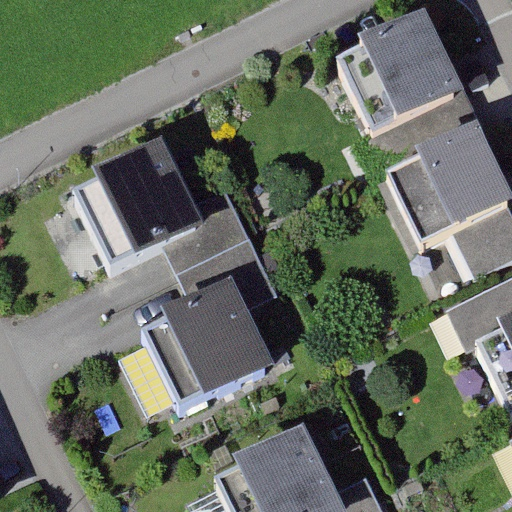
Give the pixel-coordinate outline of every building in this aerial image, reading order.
[(425,35),(348,71),(386,152),(464,116),(425,35)] [(511,218),(483,153),(398,191),(446,300),(511,270),(511,218)] [(168,165),(82,207),(120,283),(165,261),(194,318),(160,335),(204,424),(277,387),(247,328),(281,311),(229,206),(197,222),(168,165)] [(85,285),(112,270),(92,232),(64,247),(85,285)] [(511,299),(464,321),(511,427),(511,426),(511,299)] [(307,445),(222,488),(233,511),(380,511),(368,487),(336,503),(307,445)]
